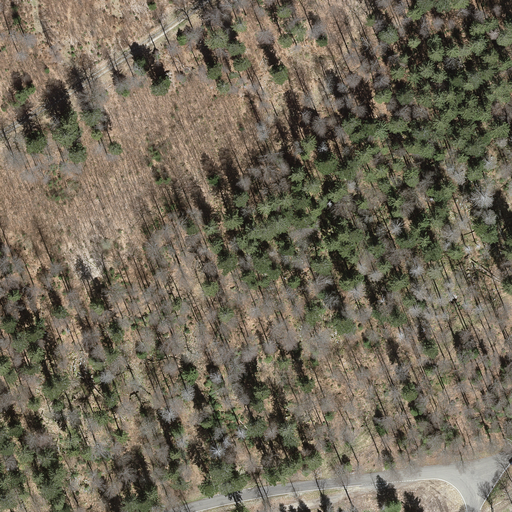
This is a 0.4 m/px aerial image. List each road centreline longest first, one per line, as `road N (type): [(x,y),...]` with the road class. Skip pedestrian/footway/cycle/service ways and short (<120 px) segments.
road 1 (tertiary): [(465,483),(428,472),(290,487),(174,511)]
road 2 (track): [(198,0),(0,129)]
